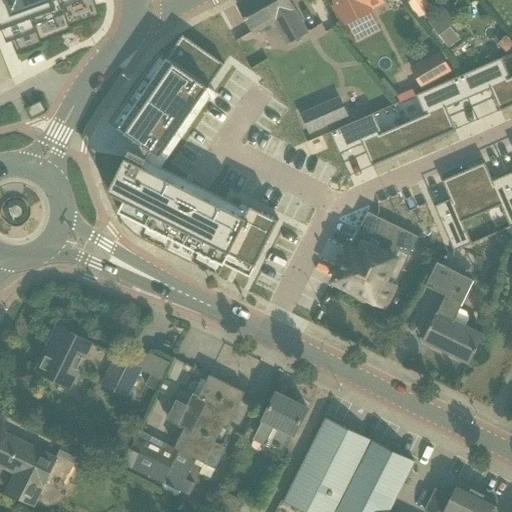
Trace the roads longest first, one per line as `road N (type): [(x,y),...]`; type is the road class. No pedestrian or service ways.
road 1 (secondary): [(511,454),(268,337)]
road 2 (secondary): [(268,337),(57,234)]
road 3 (residential): [(332,207),(511,133)]
road 4 (secondary): [(40,172),(76,99),(124,43),(135,8)]
road 5 (residential): [(268,337),(332,207)]
road 6 (residential): [(332,207),(221,148)]
